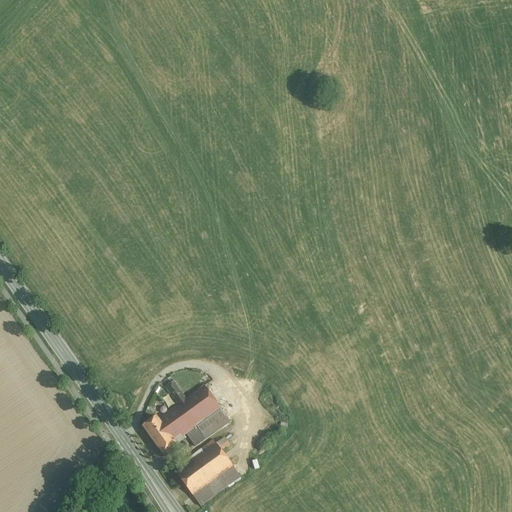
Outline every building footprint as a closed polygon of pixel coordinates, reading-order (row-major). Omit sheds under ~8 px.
[(186,400),(174,383),(166,389),(178,406),(186,400)] [(178,406),(159,420),(175,443),(182,438),(185,435),(196,428),(220,410),(204,387),(186,400),(178,406)] [(220,410),(196,428),(205,441),(230,423),(220,410)] [(159,420),(157,417),(143,428),(163,455),(184,440),(182,438),(175,443),(159,420)] [(205,441),(196,428),(185,435),(195,448),(205,441)] [(224,439),(216,444),(222,452),(229,446),(224,439)] [(213,441),(203,448),(206,452),(216,444),(213,441)] [(206,452),(177,474),(193,496),(233,467),(222,452),(216,444),(206,452)] [(233,467),(193,496),(201,508),(241,478),(233,467)]
